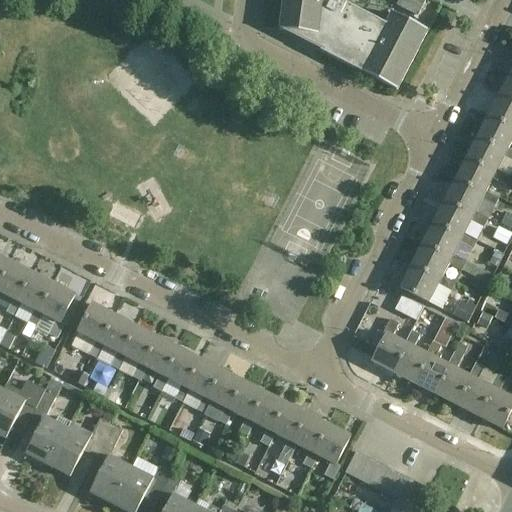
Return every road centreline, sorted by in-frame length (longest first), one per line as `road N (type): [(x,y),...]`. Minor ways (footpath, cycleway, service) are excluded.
road 1 (residential): [(311,377),(0,217)]
road 2 (residential): [(311,377),(432,140)]
road 3 (residential): [(432,140),(241,40),(246,0)]
road 4 (residential): [(511,481),(311,377)]
road 5 (residential): [(432,140),(506,0)]
